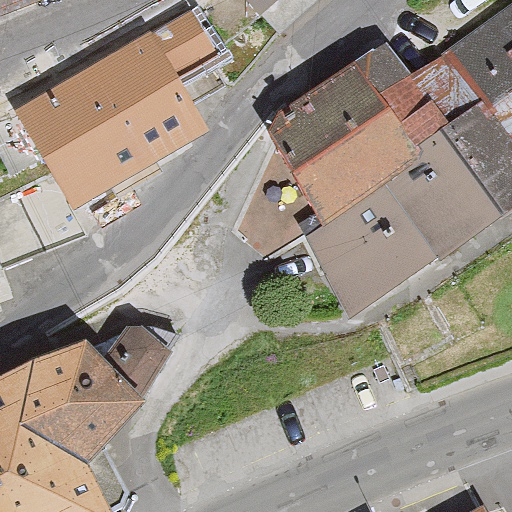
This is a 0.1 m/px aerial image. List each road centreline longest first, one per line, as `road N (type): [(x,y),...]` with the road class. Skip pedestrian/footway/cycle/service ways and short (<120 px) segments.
road 1 (unclassified): [(0,336),(124,257),(372,0)]
road 2 (tertiary): [(265,511),(511,409)]
